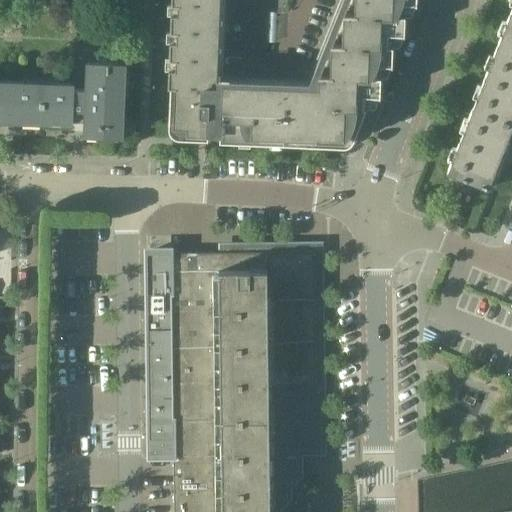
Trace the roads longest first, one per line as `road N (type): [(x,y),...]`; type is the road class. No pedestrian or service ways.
road 1 (residential): [(30,511),(33,186)]
road 2 (residential): [(131,511),(130,190)]
road 3 (tertiary): [(379,511),(373,211)]
road 4 (residential): [(130,190),(269,193),(373,211)]
road 5 (tertiary): [(373,211),(454,0)]
road 6 (residential): [(373,211),(511,268)]
